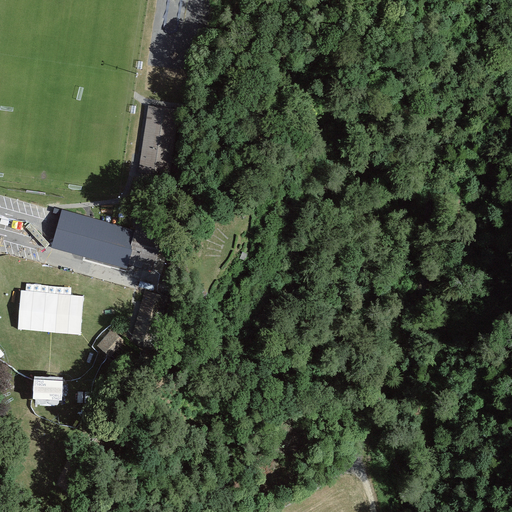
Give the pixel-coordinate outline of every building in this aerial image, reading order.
[(179,112),(149,108),(140,172),(169,177),(179,112)] [(137,230),(62,209),(62,210),(60,215),(51,248),(126,268),(128,263),(137,230)] [(137,230),(128,263),(153,270),(165,227),(140,220),(137,230)] [(168,298),(144,291),(144,292),(130,339),(154,346),(168,298)] [(111,330),(97,346),(110,358),(124,342),(111,330)]
